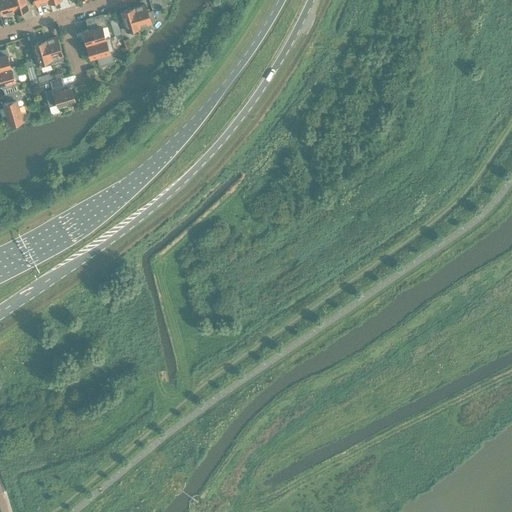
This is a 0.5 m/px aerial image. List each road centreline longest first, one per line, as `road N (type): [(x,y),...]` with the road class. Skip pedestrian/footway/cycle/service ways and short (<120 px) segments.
road 1 (primary): [(0,312),(120,235),(178,186),(255,97),(311,0)]
road 2 (primary): [(281,0),(237,69),(171,147),(89,211),(0,261)]
